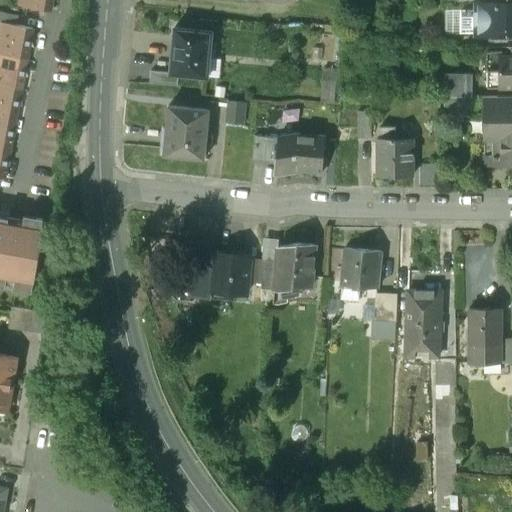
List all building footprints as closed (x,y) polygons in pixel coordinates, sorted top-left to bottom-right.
[(511,0),(472,0),(473,10),(460,10),(460,15),(460,27),(460,32),(473,32),(473,34),(511,34),(511,0)] [(33,25),(3,19),(0,32),(0,50),(27,55),(33,25)] [(212,25),(175,22),(171,68),(179,69),(208,71),(212,25)] [(27,55),(0,50),(0,80),(22,85),(27,55)] [(511,55),(499,56),(499,69),(488,68),(488,85),(511,84),(511,55)] [(171,68),(151,66),(150,78),(178,81),(179,69),(171,68)] [(472,73),(444,73),(444,94),(457,94),(472,94),(472,73)] [(22,85),(0,80),(0,111),(16,115),(22,85)] [(444,94),(443,94),(443,103),(457,103),(457,94),(444,94)] [(511,94),(498,95),(483,95),(483,116),(483,139),(492,139),(492,153),(481,153),(481,163),(511,163),(511,94)] [(245,98),(229,96),(228,107),(244,109),(245,98)] [(208,105),(169,101),(167,123),(163,122),(161,145),(164,146),(164,149),(203,153),(208,105)] [(244,109),(228,107),(227,117),(243,119),(244,109)] [(367,109),(358,109),(358,135),(369,135),(370,117),(371,117),(371,111),(367,111),(367,109)] [(16,115),(0,111),(0,142),(11,145),(16,115)] [(257,114),(255,129),(268,131),(269,115),(257,114)] [(395,126),(379,126),(379,136),(395,136),(395,126)] [(255,129),(253,153),(265,155),(268,131),(255,129)] [(278,132),(268,131),(265,155),(276,155),(278,132)] [(324,136),(278,132),(276,155),(275,166),(278,167),(278,169),(290,170),(291,168),(321,171),(324,136)] [(379,136),(377,136),(376,174),(412,174),(412,137),(395,136),(379,136)] [(11,145),(0,142),(0,174),(5,175),(11,145)] [(23,217),(0,212),(0,281),(6,283),(7,277),(15,278),(14,284),(32,287),(33,282),(34,282),(45,221),(42,220),(43,215),(25,211),(23,217)] [(189,227),(174,225),(171,254),(186,255),(189,227)] [(274,283),(277,242),(277,232),(263,231),(263,282),(274,283)] [(315,244),(277,242),(274,283),(312,285),(315,244)] [(211,283),(214,247),(195,245),(191,289),(212,291),(212,283),(211,283)] [(380,249),(344,245),(340,285),(359,287),(360,282),(376,284),(380,249)] [(252,250),(214,247),(211,283),(212,283),(237,285),(249,286),(252,250)] [(436,341),(430,341),(430,353),(441,353),(441,327),(443,327),(443,284),(436,284),(436,281),(415,281),(415,287),(435,287),(436,341)] [(237,285),(212,283),(212,291),(236,293),(237,285)] [(415,287),(404,287),(405,341),(416,341),(430,341),(436,341),(435,287),(415,287)] [(396,292),(375,291),(374,318),(395,319),(396,292)] [(36,306),(13,302),(9,324),(33,328),(36,306)] [(500,305),(468,305),(467,360),(499,361),(500,335),(500,305)] [(511,335),(500,335),(499,361),(511,360),(511,335)] [(416,341),(405,341),(405,352),(416,352),(416,341)] [(16,353),(0,350),(0,402),(7,403),(16,353)] [(441,392),(449,392),(450,357),(439,357),(439,372),(434,372),(434,392),(436,392),(436,396),(441,396),(441,392)] [(94,410),(83,409),(81,423),(92,424),(94,410)] [(455,511),(456,492),(455,440),(435,440),(435,511),(455,511)] [(472,511),(472,493),(456,492),(455,511),(472,511)]
